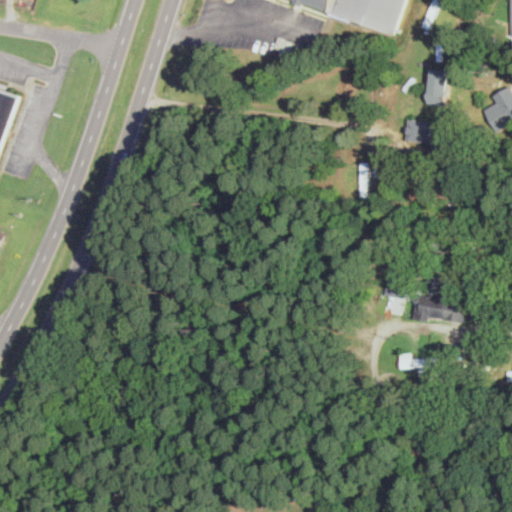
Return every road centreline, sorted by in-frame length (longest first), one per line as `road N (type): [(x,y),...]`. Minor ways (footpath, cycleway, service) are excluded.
road 1 (trunk): [(0,413),(73,279),(137,114)]
road 2 (trunk): [(83,167),(0,346)]
road 3 (trunk): [(136,0),(83,167)]
road 4 (residential): [(122,45),(0,24)]
